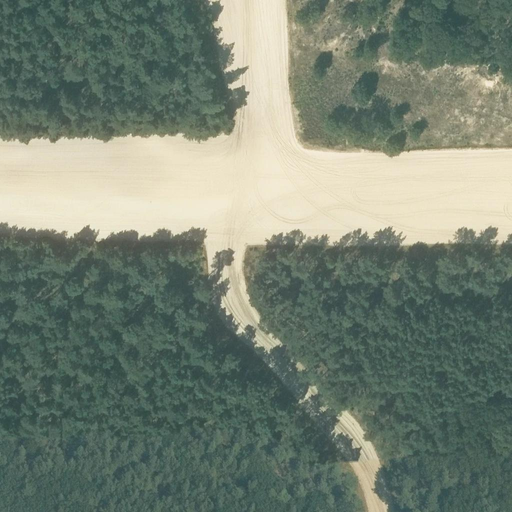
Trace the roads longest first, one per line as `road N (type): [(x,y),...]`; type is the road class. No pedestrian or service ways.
road 1 (track): [(378,511),(360,447),(238,314),(229,291),(231,230),(263,132),(265,63),(255,0)]
road 2 (track): [(241,189),(511,190)]
